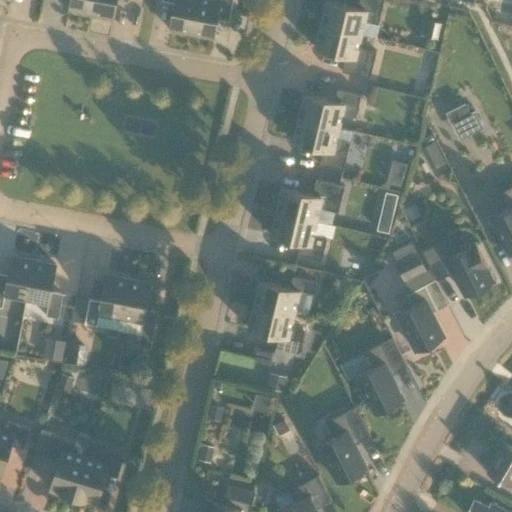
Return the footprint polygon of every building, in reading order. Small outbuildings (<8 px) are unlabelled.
[(71,0),(69,9),(91,14),(93,0),(71,0)] [(93,0),(91,14),(113,18),(116,0),(93,0)] [(192,33),(198,0),(164,0),(175,2),(170,29),(192,33)] [(198,0),(192,33),(214,37),(219,10),(231,13),(233,0),(198,0)] [(379,24),(384,0),(359,0),(358,7),(329,0),(327,0),(322,24),(362,33),(365,20),(379,24)] [(370,77),(377,51),(359,46),(362,33),(322,24),(316,48),(346,55),(342,70),(370,77)] [(356,116),(362,93),(338,88),(335,99),(305,93),(299,117),(339,127),(343,113),(356,116)] [(450,121),(460,139),(484,126),(475,109),(450,121)] [(320,164),(344,170),(351,140),(337,137),(339,127),(299,117),(294,141),(324,148),(320,164)] [(338,212),(345,185),(316,178),(313,193),(283,186),(277,210),(317,220),(320,207),(338,212)] [(511,186),(499,193),(507,208),(492,215),(511,254),(511,186)] [(382,208),(394,211),(398,192),(387,189),(382,208)] [(311,244),(317,220),(277,210),(271,234),(301,242),(298,253),(322,259),(325,247),(311,244)] [(438,280),(450,304),(438,280),(456,271),(468,295),(494,282),(487,267),(489,266),(478,244),(476,245),(475,243),(459,251),(452,237),(453,236),(452,235),(423,250),(437,278),(438,280)] [(392,250),(397,261),(417,251),(411,240),(392,250)] [(396,261),(405,281),(426,270),(417,251),(397,261),(396,261)] [(27,299),(34,260),(12,255),(7,282),(0,280),(0,306),(3,307),(5,295),(27,299)] [(34,260),(27,299),(48,304),(46,315),(59,318),(63,293),(51,291),(56,264),(34,260)] [(121,318),(129,278),(107,274),(102,300),(90,298),(85,323),(97,325),(100,313),(121,318)] [(254,304),(294,313),(300,289),(314,293),(317,281),(293,275),(290,287),(260,280),(254,304)] [(129,278),(121,318),(143,322),(139,345),(151,348),(158,311),(146,309),(151,282),(129,278)] [(432,313),(450,304),(438,280),(437,278),(408,293),(413,304),(398,311),(418,350),(445,337),(432,313)] [(291,326),(294,313),(254,304),(249,328),(279,335),(276,347),(300,352),(305,329),(291,326)] [(43,356),(63,359),(66,340),(47,336),(43,356)] [(356,373),(376,413),(403,399),(390,375),(408,366),(393,336),(364,351),(372,365),(356,373)] [(85,365),(89,344),(71,341),(67,361),(85,365)] [(134,355),(121,352),(118,368),(131,371),(134,355)] [(283,391),(287,375),(270,371),(266,387),(283,391)] [(71,391),(75,376),(61,373),(57,387),(71,391)] [(153,388),(141,386),(139,401),(151,403),(153,388)] [(320,442),(340,482),(366,468),(354,444),(371,435),(356,405),(327,420),(334,435),(320,442)] [(0,427),(0,473),(3,475),(12,445),(23,448),(30,424),(7,417),(4,428),(0,427)] [(291,428),(285,417),(273,423),(279,435),(291,428)] [(73,495),(86,453),(73,449),(77,438),(54,431),(47,455),(58,458),(49,488),(73,495)] [(199,458),(211,461),(214,445),(202,442),(199,458)] [(510,486),(511,483),(511,446),(506,443),(488,473),(510,486)] [(86,453),(73,495),(98,502),(107,473),(117,476),(124,453),(101,446),(98,457),(86,453)] [(316,511),(315,509),(332,500),(319,474),(290,489),(295,500),(281,507),(283,511),(316,511)] [(249,511),(255,489),(229,483),(224,502),(210,499),(209,501),(207,501),(204,511),(249,511)] [(475,499),(468,511),(511,511),(491,502),(489,505),(475,499)]
